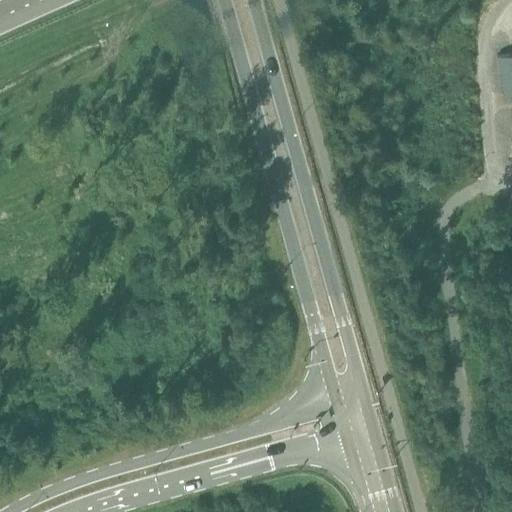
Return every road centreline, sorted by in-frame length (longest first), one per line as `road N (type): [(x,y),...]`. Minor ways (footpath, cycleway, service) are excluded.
road 1 (secondary): [(369,415),(257,0)]
road 2 (secondary): [(228,0),(340,408)]
road 3 (secondary): [(340,408),(64,485),(10,511)]
road 4 (secondary): [(89,511),(348,439)]
road 5 (unclassified): [(511,191),(493,189),(485,90),(489,29),(511,1)]
